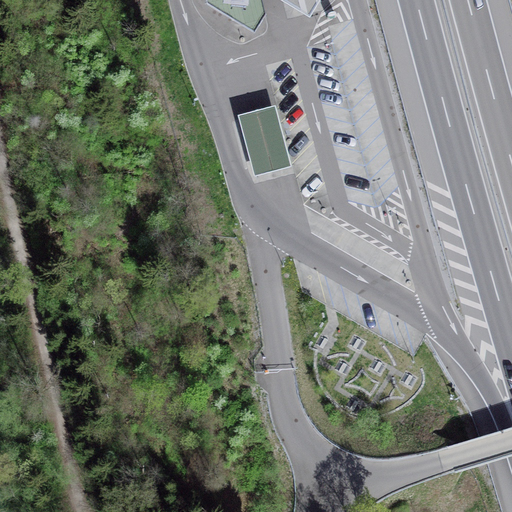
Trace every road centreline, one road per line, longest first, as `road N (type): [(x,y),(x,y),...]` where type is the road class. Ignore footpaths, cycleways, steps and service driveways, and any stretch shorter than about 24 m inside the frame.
road 1 (motorway): [(416,0),(511,346)]
road 2 (motorway): [(511,161),(468,0)]
